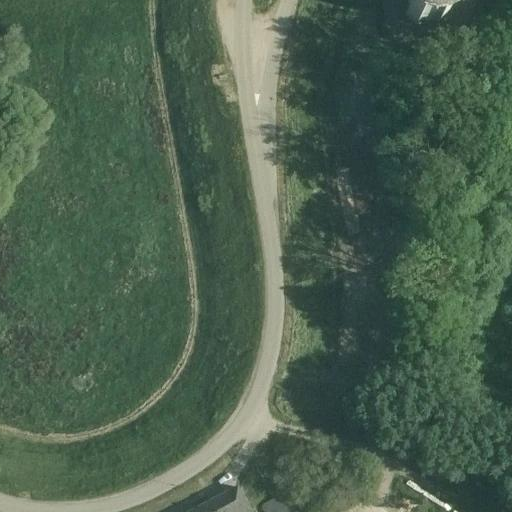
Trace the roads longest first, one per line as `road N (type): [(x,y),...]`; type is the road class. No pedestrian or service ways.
road 1 (unclassified): [(257,161),(276,274),(272,341),(247,425),(216,455),(141,498),(89,511)]
road 2 (unclassified): [(257,161),(285,0)]
road 3 (unclassified): [(257,161),(231,0)]
